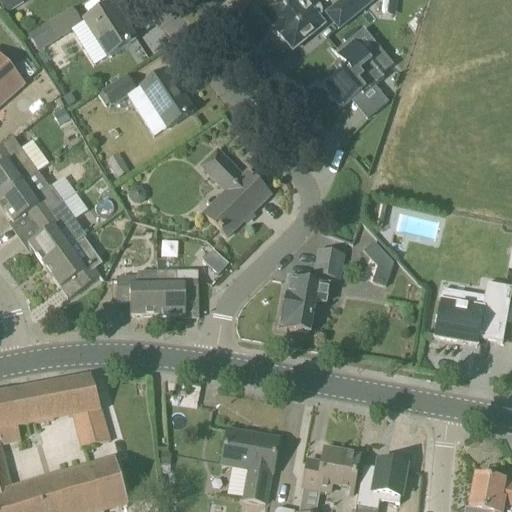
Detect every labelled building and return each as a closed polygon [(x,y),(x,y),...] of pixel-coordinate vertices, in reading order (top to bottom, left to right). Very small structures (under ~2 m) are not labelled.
[(0,0),(0,7),(5,16),(23,5),(19,0),(0,0)] [(292,52),(323,27),(318,20),(320,17),(321,12),(319,9),(315,6),(311,6),(307,7),(300,0),(276,0),(260,13),(272,29),(271,30),(278,39),(280,38),(292,52)] [(353,20),(377,0),(341,0),(339,2),(353,20)] [(382,0),(381,11),(395,13),(397,0),(395,0),(382,0)] [(83,22),(107,60),(136,42),(111,3),(83,22)] [(71,10),(26,38),(35,53),(80,24),(71,10)] [(368,61),(380,52),(363,31),(334,55),(341,64),(337,68),(340,73),(338,75),(339,76),(323,89),(329,97),(327,98),(332,105),(334,103),(340,111),(360,95),(362,98),(384,81),(368,61)] [(0,108),(21,89),(0,65),(0,108)] [(154,140),(168,131),(193,114),(166,73),(141,89),(127,99),(154,140)] [(125,80),(101,94),(110,108),(134,93),(125,80)] [(0,202),(38,175),(18,147),(30,137),(25,130),(13,139),(4,146),(0,149),(0,202)] [(226,194),(202,216),(226,240),(270,198),(247,175),(242,179),(217,154),(202,169),(226,194)] [(119,158),(108,165),(118,182),(129,175),(119,158)] [(0,207),(13,226),(25,218),(32,228),(62,206),(50,188),(49,189),(38,175),(0,202),(0,207)] [(145,195),(140,190),(134,189),(128,194),(128,201),(132,206),(139,206),(144,202),(145,195)] [(32,228),(40,238),(28,247),(44,269),(83,240),(86,239),(62,206),(32,228)] [(371,215),(369,227),(381,230),(384,218),(371,215)] [(103,267),(83,240),(44,269),(60,291),(72,283),(80,293),(99,279),(95,273),(103,267)] [(363,254),(377,269),(372,285),(385,290),(393,266),(373,244),(363,254)] [(228,267),(211,251),(201,262),(219,278),(228,267)] [(344,258),(319,254),(314,277),(339,281),(344,258)] [(137,275),(137,278),(117,278),(117,304),(130,305),(130,319),(157,319),(156,274),(137,275)] [(198,303),(197,277),(175,277),(175,274),(156,274),(157,319),(185,318),(185,303),(198,303)] [(329,287),(303,283),(302,287),(287,285),(280,327),(285,328),(284,332),(308,336),(314,304),(325,306),(329,287)] [(440,303),(433,340),(462,345),(463,343),(470,344),(470,347),(477,348),(478,341),(502,345),(511,290),(486,286),(482,310),(440,303)] [(109,443),(91,380),(90,378),(0,395),(0,511),(101,511),(90,469),(12,491),(0,449),(20,443),(16,429),(72,419),(81,450),(109,443)] [(227,434),(221,467),(247,472),(242,502),(266,506),(277,443),(227,434)] [(349,492),(348,498),(351,499),(359,457),(324,451),(321,466),(307,463),(302,490),(331,495),(332,489),(349,492)] [(161,455),(160,468),(170,469),(171,456),(161,455)] [(101,511),(118,511),(128,509),(115,462),(90,469),(101,511)] [(362,469),(355,510),(365,511),(377,511),(379,504),(399,508),(406,468),(403,468),(403,465),(389,463),(389,465),(378,464),(376,471),(362,469)] [(489,481),(490,478),(488,476),(481,475),(478,476),(478,479),(475,478),(469,511),(464,510),(464,511),(501,511),(503,506),(511,507),(511,486),(503,485),(503,483),(489,481)]
